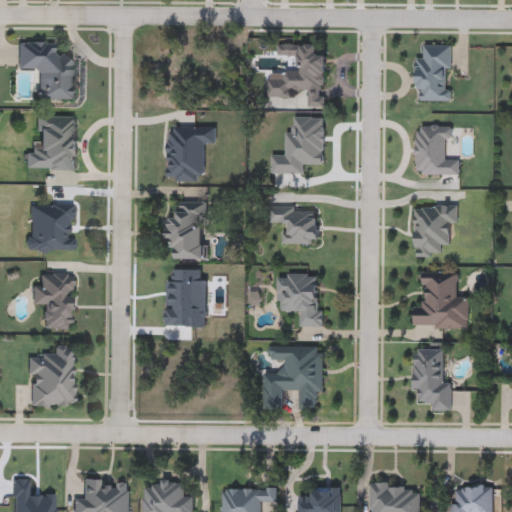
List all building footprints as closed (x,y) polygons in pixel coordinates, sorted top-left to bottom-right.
[(37,99),(38,70),(18,69),(19,42),(53,44),(52,58),(73,59),(71,100),(37,99)] [(324,52),(324,111),(309,111),(309,96),(267,96),(267,79),(282,79),(282,73),(296,73),(296,57),(279,57),(279,45),(317,45),(317,52),(324,52)] [(418,60),(423,60),(423,46),(452,47),(450,102),(417,101),(418,60)] [(459,175),(416,175),(417,126),(452,127),(451,140),(445,140),(445,160),(460,160),(459,175)] [(203,206),(205,261),(171,262),(168,207),(203,206)] [(415,257),(414,208),(458,207),(458,223),(449,224),(450,246),(441,247),(441,257),(415,257)] [(318,245),(284,245),(284,226),(269,226),(269,209),(296,208),(296,214),(318,213),(318,245)] [(458,275),(457,299),(468,299),(467,328),(413,327),(414,305),(422,305),(423,274),(458,275)] [(319,328),(301,328),(301,313),(277,312),(278,276),(320,276),(319,328)] [(29,407),(31,356),(53,357),(53,348),(73,348),(72,408),(29,407)] [(264,373),(284,373),(284,361),(269,361),(269,348),(323,348),(323,394),(316,393),(316,411),(299,411),(299,391),(282,391),(282,411),(264,411),(264,373)] [(412,392),(414,351),(444,352),(443,383),(452,384),(451,413),(432,413),(432,405),(418,404),(418,392),(412,392)] [(370,511),(370,487),(420,487),(420,511),(370,511)] [(451,511),(451,488),(493,488),(493,511),(451,511)] [(341,511),(297,511),(297,499),(311,499),(311,490),(341,489),(341,511)]
